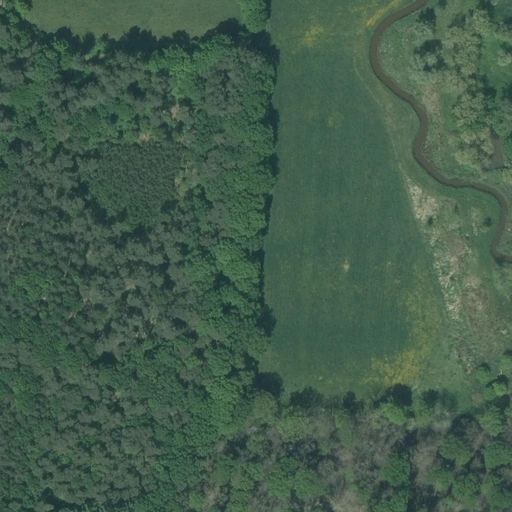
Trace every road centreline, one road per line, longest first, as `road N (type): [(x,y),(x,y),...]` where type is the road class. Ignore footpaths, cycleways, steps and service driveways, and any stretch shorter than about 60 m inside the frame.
road 1 (track): [(47,511),(138,363),(203,229),(206,208),(194,170),(196,54)]
road 2 (track): [(196,54),(48,59),(0,6)]
road 3 (track): [(196,54),(0,141)]
